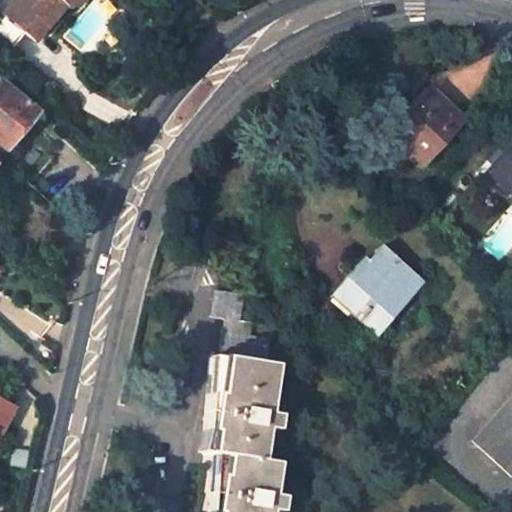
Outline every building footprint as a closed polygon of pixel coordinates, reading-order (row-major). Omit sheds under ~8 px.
[(8,0),(0,11),(0,14),(34,39),(62,0),(63,0),(69,2),(73,2),(76,0),(8,0)] [(0,81),(0,143),(3,146),(15,132),(21,137),(30,126),(24,120),(33,109),(0,81)] [(424,96),(389,134),(420,161),(454,123),(424,96)] [(511,150),(509,148),(487,171),(508,191),(511,186),(511,150)] [(378,246),(364,260),(359,257),(324,296),(351,320),(362,309),(379,324),(418,281),(378,246)] [(242,294),(215,289),(210,317),(221,318),(216,357),(219,357),(215,390),(217,390),(217,395),(211,394),(208,409),(206,428),(212,429),(211,433),(208,433),(205,450),(225,454),(223,475),(219,475),(216,495),(214,510),(217,511),(216,511),(269,511),(270,509),(281,511),(283,497),(272,495),(278,462),(258,459),(263,427),(272,428),(273,414),(264,413),(270,363),(265,363),(268,337),(248,333),(250,320),(239,318),(242,294)] [(0,424),(11,403),(0,397),(0,424)] [(511,400),(476,440),(511,473),(511,400)]
